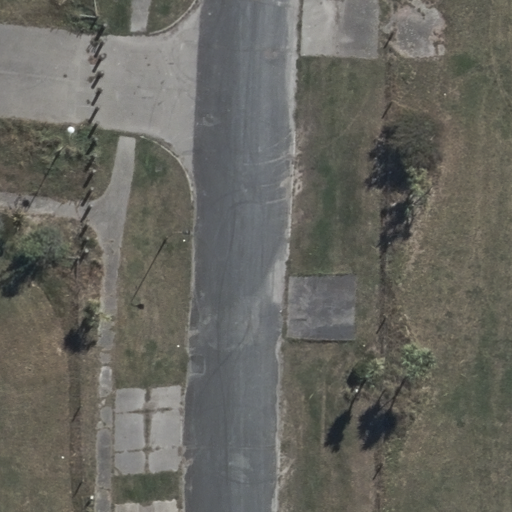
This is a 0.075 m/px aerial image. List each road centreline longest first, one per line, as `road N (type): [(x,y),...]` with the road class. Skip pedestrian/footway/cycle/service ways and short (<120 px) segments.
road 1 (residential): [(232,511),(241,92)]
road 2 (residential): [(241,92),(0,66)]
